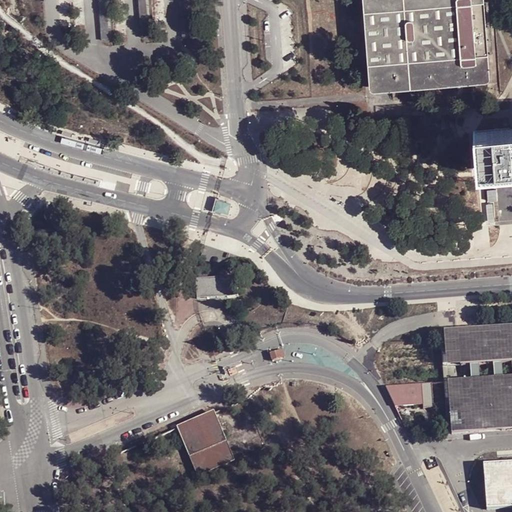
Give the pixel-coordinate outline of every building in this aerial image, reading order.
[(139,0),(144,36),(154,34),(149,0),(139,0)] [(333,0),(328,0),(329,7),(314,8),(316,45),(347,43),(344,0),(333,0)] [(484,86),(486,84),(488,80),(484,31),(484,26),(484,21),(482,0),(363,0),(369,91),(370,93),(373,94),(389,93),(394,92),(459,88),(484,86)] [(511,18),(497,20),(486,21),(484,21),(484,26),(484,31),(487,31),(500,30),(511,29),(511,18)] [(511,133),(491,135),(494,172),(507,171),(511,170),(511,133)] [(115,184),(102,181),(100,186),(114,190),(115,184)] [(227,214),(230,202),(215,197),(212,210),(219,212),(227,214)] [(236,296),(235,276),(194,279),(196,299),(236,296)] [(511,327),(440,333),(441,340),(511,334),(511,327)] [(448,435),(511,430),(511,334),(441,340),(448,435)] [(284,350),(271,353),(273,361),(286,358),(284,350)] [(431,386),(385,388),(397,407),(423,405),(423,408),(433,408),(431,386)] [(232,459),(214,413),(180,427),(199,473),(232,459)] [(511,462),(481,464),(484,511),(511,508),(511,462)]
